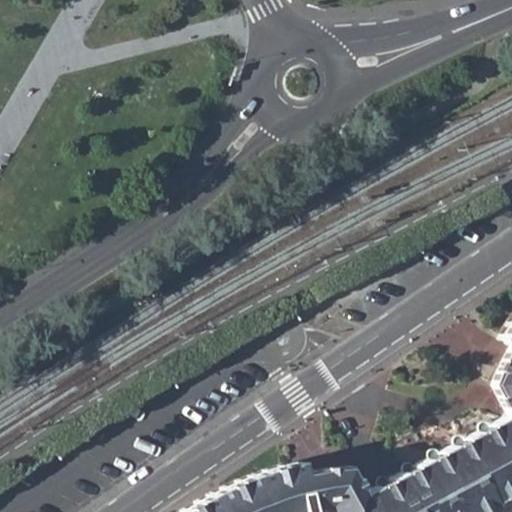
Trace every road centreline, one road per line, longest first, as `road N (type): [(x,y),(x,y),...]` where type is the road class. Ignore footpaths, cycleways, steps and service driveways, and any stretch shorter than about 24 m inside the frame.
road 1 (residential): [(511,250),(133,511)]
road 2 (secondary): [(0,323),(181,203),(269,115)]
road 3 (secondary): [(511,4),(342,67)]
